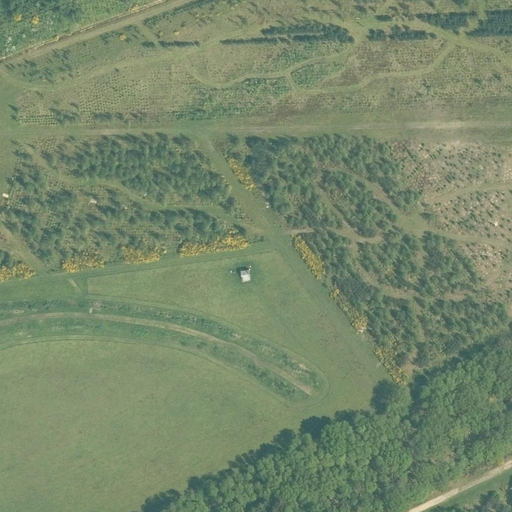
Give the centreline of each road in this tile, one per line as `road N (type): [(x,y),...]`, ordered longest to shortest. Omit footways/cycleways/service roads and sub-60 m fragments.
road 1 (track): [(511,62),(417,23),(315,16),(143,59),(195,116),(394,399)]
road 2 (track): [(201,126),(5,128),(64,176),(111,180),(171,206),(221,208),(247,227),(275,233)]
road 3 (track): [(511,340),(159,511)]
road 4 (track): [(177,52),(208,83),(286,71),(305,93),(428,70),(459,38)]
road 5 (track): [(201,126),(511,120)]
road 6 (track): [(0,283),(282,243)]
road 7 (track): [(277,235),(375,242),(430,203),(511,188)]
road 8 (track): [(354,240),(373,286),(411,301),(469,298),(511,267)]
road 9 (track): [(180,0),(0,68)]
road 10 (track): [(354,240),(320,191),(333,171),(368,185),(412,222)]
road 11 (track): [(420,227),(416,301),(423,333),(410,391)]
road 12 (track): [(143,59),(60,85),(30,85),(0,72)]
road 13 (track): [(338,450),(217,511)]
road 14 (track): [(286,71),(347,52),(392,0)]
